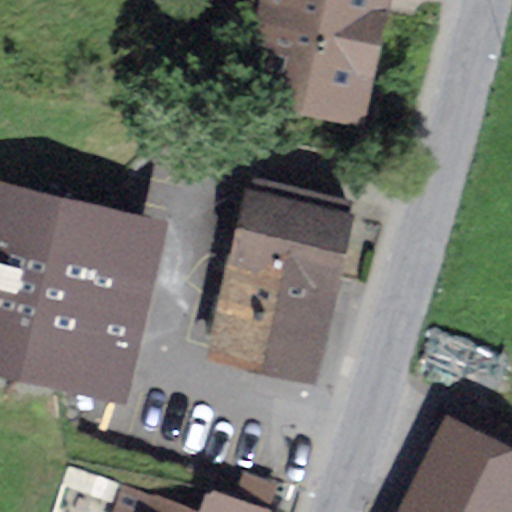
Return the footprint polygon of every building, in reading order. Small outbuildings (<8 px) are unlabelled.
[(244,109),(359,131),(383,0),(264,0),(262,16),(253,63),(244,109)] [(262,16),(215,7),(206,55),(253,63),(262,16)] [(234,208),(199,373),(309,397),(344,232),(234,208)] [(0,417),(110,439),(149,238),(0,209),(0,417)] [(511,511),(511,466),(431,429),(391,511),(511,511)] [(241,511),(204,501),(200,511),(241,511)]
